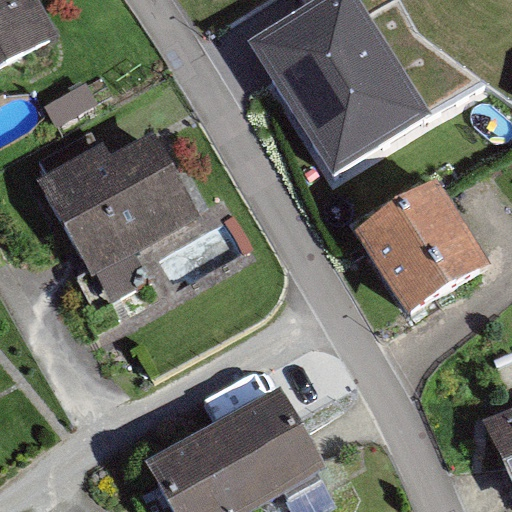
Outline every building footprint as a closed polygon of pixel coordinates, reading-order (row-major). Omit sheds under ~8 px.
[(27,0),(0,0),(0,71),(52,44),(27,0)] [(300,0),(313,21),(254,56),(337,183),(489,87),(419,36),(399,0),(300,0)] [(56,193),(47,198),(92,277),(101,272),(119,305),(156,284),(138,252),(195,220),(156,151),(114,175),(93,138),(41,167),(56,193)] [(488,269),(441,195),(365,244),(412,317),(488,269)] [(308,398),(162,483),(179,511),(282,511),(351,472),(308,398)] [(511,423),(492,432),(511,477),(511,423)]
